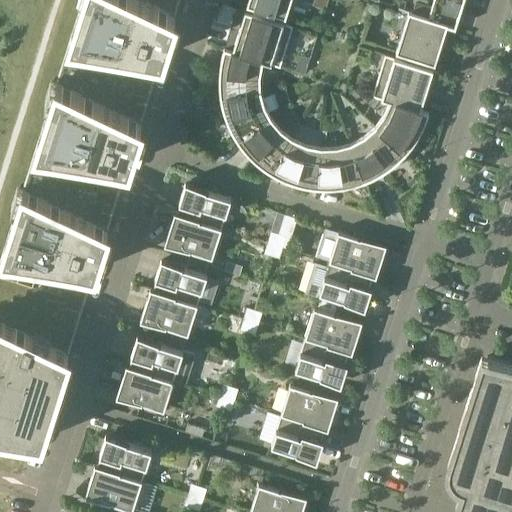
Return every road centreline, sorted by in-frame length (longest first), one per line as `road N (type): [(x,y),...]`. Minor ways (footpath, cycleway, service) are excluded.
road 1 (residential): [(160,138),(43,511)]
road 2 (residential): [(424,239),(338,511)]
road 3 (residential): [(424,239),(237,183),(160,138)]
road 4 (residential): [(499,0),(424,239)]
road 5 (residential): [(411,511),(474,310)]
road 6 (residential): [(203,0),(160,138)]
